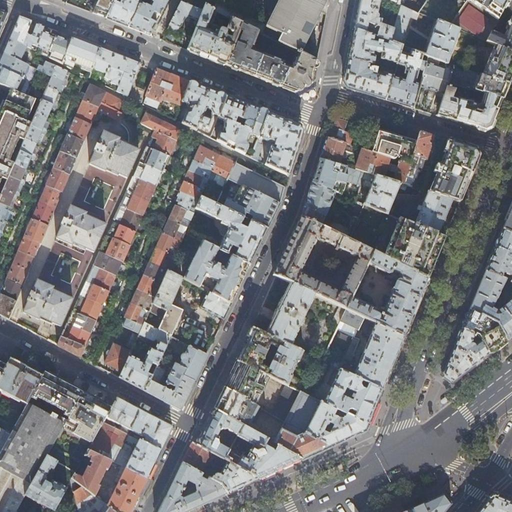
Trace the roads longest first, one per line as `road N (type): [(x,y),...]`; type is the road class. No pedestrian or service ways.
road 1 (residential): [(507,148),(400,417),(394,467)]
road 2 (residential): [(189,423),(320,117)]
road 3 (residential): [(19,0),(320,117)]
road 4 (residential): [(320,117),(328,93),(507,148)]
road 5 (residential): [(189,423),(0,326)]
